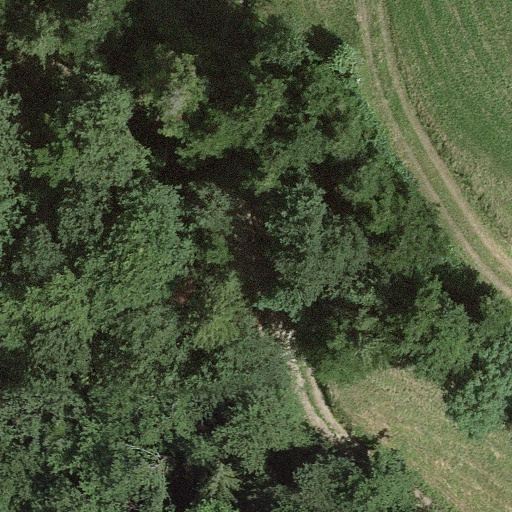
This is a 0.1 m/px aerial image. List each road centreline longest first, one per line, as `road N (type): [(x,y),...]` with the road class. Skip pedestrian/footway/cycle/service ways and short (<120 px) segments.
road 1 (track): [(432,511),(324,421),(253,271),(236,197),(232,0)]
road 2 (track): [(365,0),(391,103),(422,176),(511,285)]
